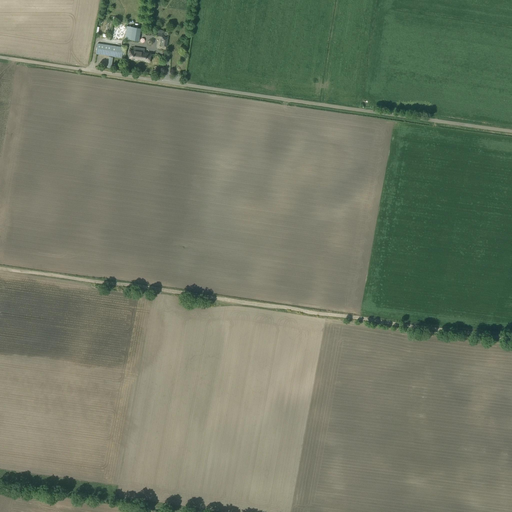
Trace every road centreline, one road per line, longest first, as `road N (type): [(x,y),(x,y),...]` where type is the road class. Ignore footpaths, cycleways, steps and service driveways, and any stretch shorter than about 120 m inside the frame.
road 1 (unclassified): [(511,129),(0,55)]
road 2 (track): [(0,268),(511,337)]
road 3 (track): [(200,511),(0,482)]
